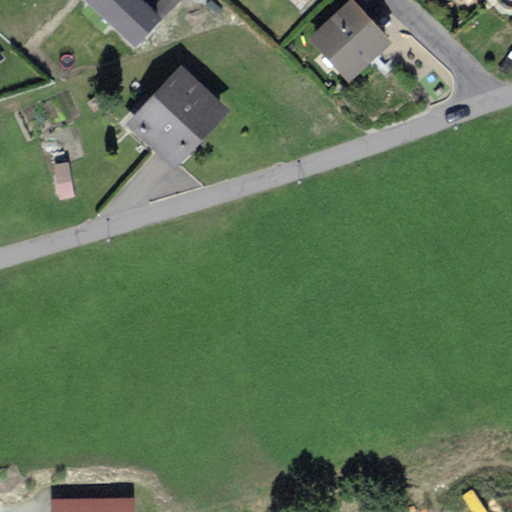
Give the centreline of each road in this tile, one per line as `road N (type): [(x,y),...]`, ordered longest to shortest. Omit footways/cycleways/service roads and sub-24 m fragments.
road 1 (unclassified): [(0,257),(484,104)]
road 2 (residential): [(397,0),(473,80),(484,104)]
